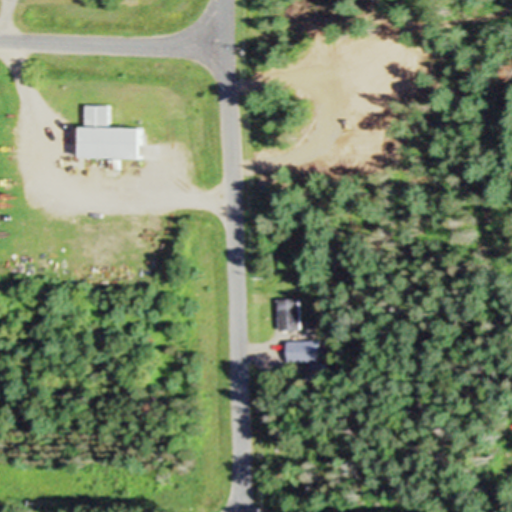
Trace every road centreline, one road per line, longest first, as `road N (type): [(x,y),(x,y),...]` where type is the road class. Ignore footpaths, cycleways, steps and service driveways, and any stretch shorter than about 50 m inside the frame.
road 1 (residential): [(240,511),(225,0)]
road 2 (residential): [(0,39),(227,46)]
